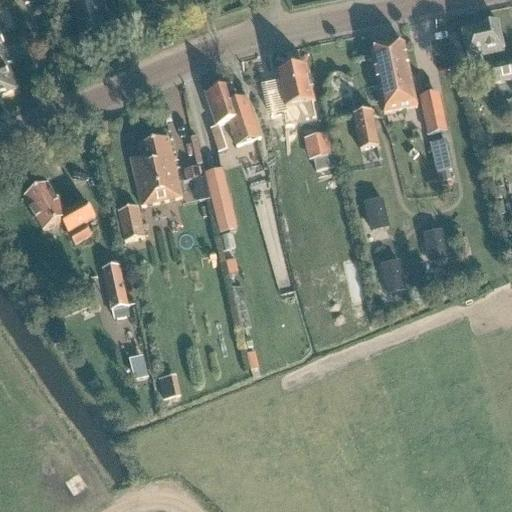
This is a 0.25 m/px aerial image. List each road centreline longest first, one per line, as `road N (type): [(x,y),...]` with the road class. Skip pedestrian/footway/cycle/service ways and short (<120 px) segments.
road 1 (tertiary): [(0,143),(269,35)]
road 2 (tertiary): [(269,35),(452,0)]
